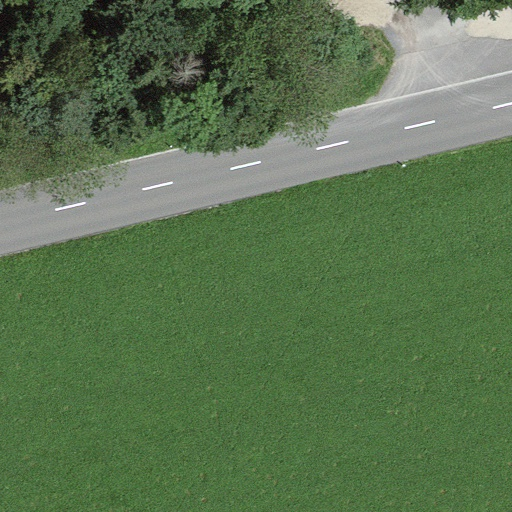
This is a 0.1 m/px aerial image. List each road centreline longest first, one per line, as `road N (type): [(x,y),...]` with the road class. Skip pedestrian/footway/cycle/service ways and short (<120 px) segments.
road 1 (tertiary): [(511,105),(0,224)]
road 2 (track): [(396,0),(454,118)]
road 3 (track): [(496,0),(475,36),(454,118)]
